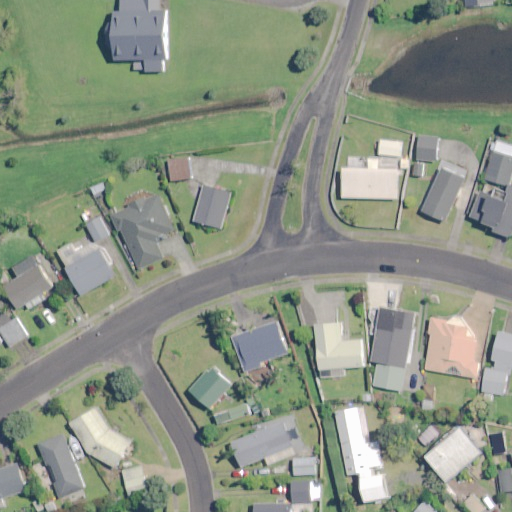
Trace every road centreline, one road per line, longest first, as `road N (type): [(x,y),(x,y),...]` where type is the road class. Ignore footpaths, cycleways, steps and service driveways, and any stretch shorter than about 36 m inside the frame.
road 1 (residential): [(118,330),(195,464),(202,511)]
road 2 (residential): [(511,286),(426,263),(316,258)]
road 3 (residential): [(268,264),(297,131),(319,102)]
road 4 (residential): [(268,264),(197,287),(118,330)]
road 5 (residential): [(319,102),(326,116),(311,198),(316,258)]
road 6 (residential): [(118,330),(0,403)]
